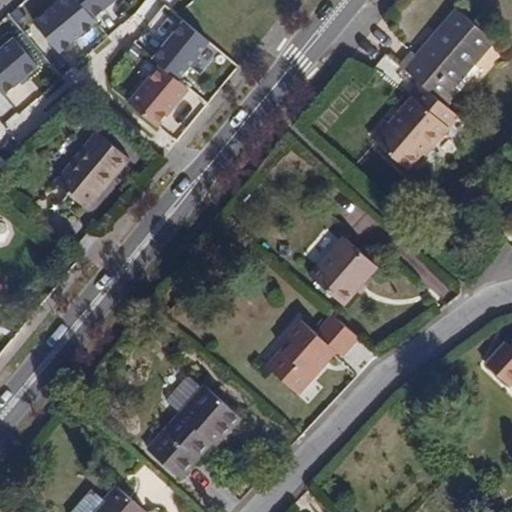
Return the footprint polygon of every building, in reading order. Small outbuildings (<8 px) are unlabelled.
[(76,0),(57,0),(34,19),(60,53),(96,25),(76,0)] [(84,0),(98,17),(119,0),(84,0)] [(413,51),(400,66),(420,83),(447,106),(458,92),(454,88),(494,41),(456,8),(417,55),(413,51)] [(211,44),(182,21),(151,58),(181,81),(211,44)] [(15,39),(0,51),(0,93),(3,97),(38,68),(15,39)] [(186,91),(156,68),(125,107),(154,131),(186,91)] [(431,149),(458,115),(447,106),(420,83),(411,94),(414,97),(390,125),(376,142),(407,169),(421,153),(426,146),(431,149)] [(376,142),(390,125),(386,121),(371,137),(376,142)] [(127,155),(98,133),(59,181),(73,192),(70,195),(88,209),(108,185),(104,181),(127,155)] [(425,156),(431,149),(426,146),(421,153),(425,156)] [(310,275),(345,305),(379,267),(344,236),(310,275)] [(359,337),(333,315),(317,334),(300,319),(284,336),(289,340),(267,366),(299,393),(336,350),(342,356),(359,337)] [(511,345),(510,348),(504,344),(484,366),(508,387),(511,382),(511,345)] [(168,403),(180,413),(203,387),(191,376),(186,377),(169,397),(168,403)] [(203,387),(180,413),(148,449),(180,478),(211,442),(222,430),(227,433),(241,417),(205,384),(203,387)] [(222,430),(211,442),(217,445),(227,433),(222,430)] [(94,511),(148,511),(149,511),(118,485),(94,511)]
